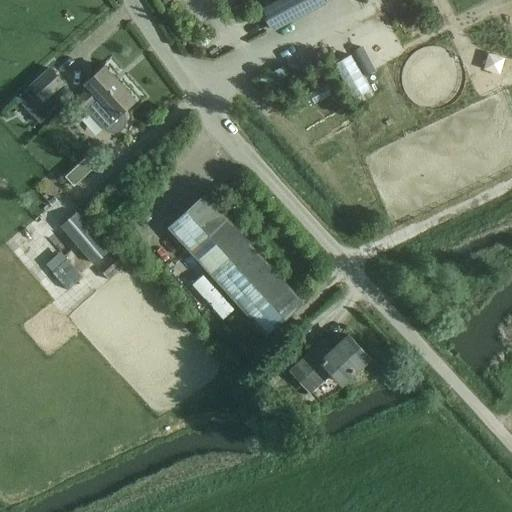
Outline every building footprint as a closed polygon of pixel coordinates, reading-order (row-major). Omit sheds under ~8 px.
[(271,32),(326,4),(324,0),(273,0),(259,8),(271,32)] [(122,111),(135,99),(104,65),(84,83),(88,88),(76,99),(86,109),(87,108),(104,128),(106,129),(108,130),(110,131),(112,131),(115,131),(116,131),(118,130),(119,129),(121,128),(122,127),(123,126),(124,124),(125,122),(125,120),(125,118),(124,116),(124,114),(123,113),(122,111)] [(283,65),(260,78),(268,93),(291,80),(283,65)] [(40,122),(72,92),(49,67),(17,97),(40,122)] [(267,334),(303,301),(205,193),(169,226),(267,334)] [(93,262),(108,249),(76,213),(62,225),(93,262)] [(120,258),(103,273),(108,280),(126,264),(120,258)] [(66,259),(52,272),(67,289),(81,277),(66,259)] [(204,276),(193,286),(224,320),(235,311),(204,276)] [(369,357),(349,335),(331,351),(323,341),(291,370),(309,390),(330,371),(341,383),(369,357)]
